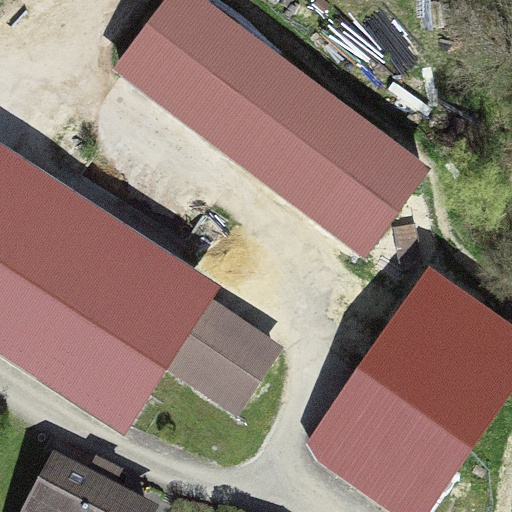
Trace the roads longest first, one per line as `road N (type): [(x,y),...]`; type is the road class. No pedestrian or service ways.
road 1 (track): [(511,298),(464,263),(437,221),(433,174),(233,0)]
road 2 (track): [(0,381),(109,441),(282,511)]
